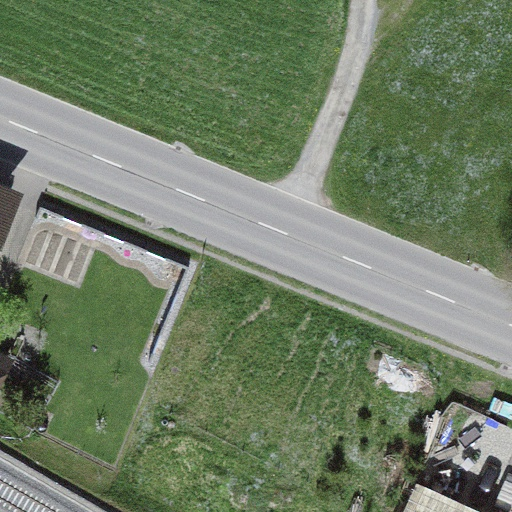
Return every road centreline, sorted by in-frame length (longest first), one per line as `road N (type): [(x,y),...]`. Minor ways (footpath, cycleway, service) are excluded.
road 1 (secondary): [(0,115),(511,323)]
road 2 (track): [(370,0),(358,64),(289,233)]
